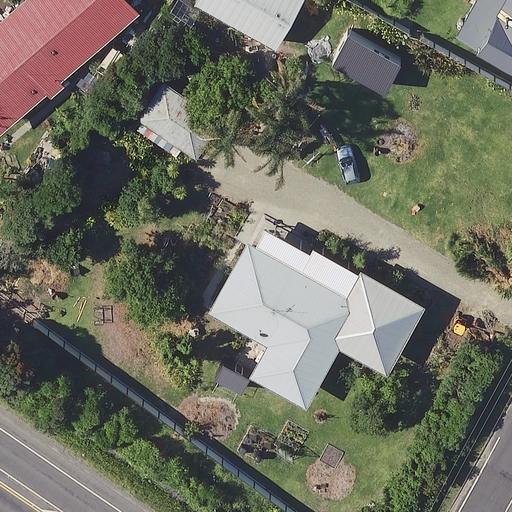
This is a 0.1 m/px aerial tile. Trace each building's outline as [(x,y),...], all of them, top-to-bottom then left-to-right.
[(128,8),(120,0),(2,0),(0,2),(0,118),(38,85),(45,93),(61,79),(54,72),(128,8)] [(292,0),(187,0),(187,1),(271,43),(292,0)] [(511,0),(465,0),(449,28),(511,65),(511,0)] [(215,111),(157,75),(130,119),(188,154),(215,111)] [(343,280),(242,226),(202,302),(262,335),(247,363),(306,394),(338,334),(387,361),(421,296),(354,260),(343,280)]
